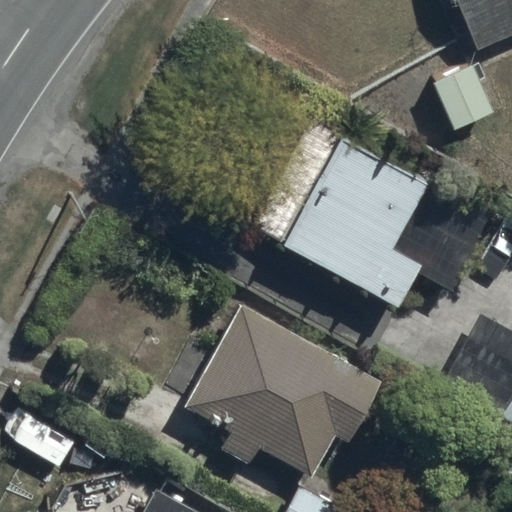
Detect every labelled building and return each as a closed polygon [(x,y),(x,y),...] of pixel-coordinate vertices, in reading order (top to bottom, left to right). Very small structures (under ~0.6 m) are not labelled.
[(511,0),(445,0),(469,54),(511,35),(511,0)] [(465,68),(422,86),(444,136),(486,118),(465,68)] [(489,218),(305,112),(239,229),(393,316),(414,278),(445,296),(489,218)] [(380,389),(238,305),(178,406),(220,431),(212,444),(247,464),(253,453),(307,485),(333,441),(345,448),(380,389)] [(511,379),(490,419),(511,431),(511,379)] [(337,511),(297,487),(280,511),(337,511)] [(176,511),(149,497),(140,511),(176,511)]
